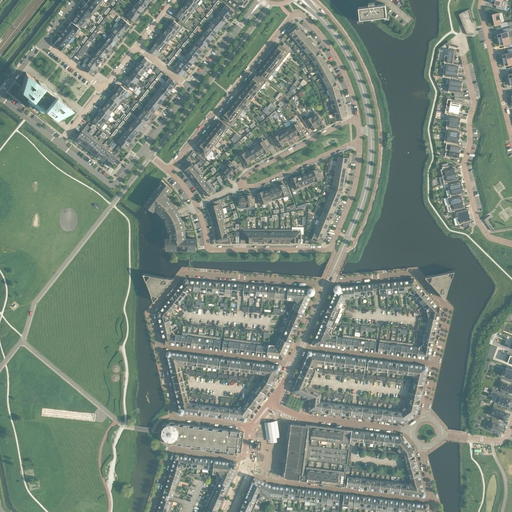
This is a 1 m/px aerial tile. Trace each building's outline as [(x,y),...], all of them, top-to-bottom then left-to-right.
[(100,5),(93,0),(88,0),(87,2),(97,10),(100,5)] [(194,8),(197,4),(192,0),(188,0),(187,2),(195,9),(196,9),(194,8)] [(504,1),(501,0),(488,0),(488,1),(490,2),(490,3),(497,5),(496,8),(502,10),(503,6),(501,6),(502,0),(504,1)] [(133,5),(141,12),(144,8),(136,1),(137,2),(134,6),(133,5)] [(87,2),(83,7),(93,14),(97,10),(87,2)] [(192,13),(195,9),(187,2),(183,7),(192,13)] [(368,3),(369,6),(358,7),(359,19),(384,16),(384,18),(384,19),(389,18),(389,17),(389,15),(386,16),(385,4),(375,5),(374,2),(372,2),(368,3)] [(234,11),(226,4),(223,9),(221,7),(231,15),(232,13),(233,13),(233,12),(234,11)] [(129,9),(138,16),(141,12),(133,5),(129,9)] [(83,7),(80,11),(87,18),(91,13),(93,15),(93,14),(83,7)] [(183,7),(180,11),(189,18),(192,13),(183,7)] [(217,12),(227,19),(229,17),(230,16),(231,15),(221,7),(217,12)] [(127,15),(134,21),(138,16),(129,9),(125,14),(127,15)] [(87,18),(80,11),(76,16),(86,23),(84,22),(87,18)] [(180,19),(178,21),(183,24),(189,18),(180,11),(176,16),(180,19)] [(214,16),(224,24),(225,21),(226,22),(227,20),(227,19),(217,12),(214,16)] [(492,14),(495,25),(500,24),(501,27),(507,25),(506,22),(501,23),(499,12),(492,14)] [(82,28),(86,23),(76,16),(73,20),(82,28)] [(212,22),(220,28),(222,25),(223,26),(223,24),(224,24),(214,16),(216,17),(212,22)] [(121,18),(117,22),(126,29),(130,24),(123,19),(121,18)] [(181,26),(174,20),(170,25),(178,32),(182,27),(181,26)] [(71,22),(68,26),(78,34),(81,29),(71,22)] [(119,24),(116,28),(123,34),(126,29),(117,22),(117,23),(119,24)] [(217,32),(219,29),(220,28),(212,22),(209,26),(217,32)] [(175,36),(178,32),(170,25),(166,29),(175,36)] [(289,31),(292,35),(299,28),(296,25),(289,31)] [(78,34),(68,26),(64,31),(74,39),(78,34)] [(209,26),(206,30),(204,28),(214,36),(216,34),(217,33),(216,33),(217,32),(209,26)] [(502,29),(503,32),(497,34),(498,40),(511,37),(511,36),(509,37),(508,32),(510,31),(509,27),(502,29)] [(111,31),(119,38),(123,34),(116,28),(112,32),(111,31)] [(214,36),(204,28),(201,33),(210,41),(214,36)] [(299,29),(299,28),(292,35),(295,39),(302,32),(299,29)] [(172,41),(175,36),(166,29),(163,34),(172,41)] [(74,39),(64,31),(61,35),(68,42),(72,37),(74,39)] [(111,31),(107,35),(116,42),(119,38),(111,31)] [(305,36),(302,32),(295,39),(298,42),(305,36)] [(201,33),(197,37),(207,45),(209,42),(210,41),(201,33)] [(172,41),(163,34),(160,38),(167,44),(170,39),(172,41)] [(68,42),(61,35),(57,40),(67,47),(65,46),(68,42)] [(107,35),(104,39),(113,46),(116,42),(107,35)] [(305,36),(298,42),(301,46),(308,39),(305,36)] [(207,45),(197,37),(194,41),(204,49),(205,47),(206,47),(207,45)] [(511,40),(511,37),(498,40),(499,45),(506,44),(507,47),(511,45),(511,40)] [(164,48),(167,44),(160,38),(156,42),(165,49),(164,48)] [(103,44),(110,50),(113,46),(104,39),(106,40),(103,44)] [(308,39),(301,46),(304,50),(312,43),(308,39)] [(67,47),(57,40),(53,44),(63,52),(67,47)] [(153,46),(162,53),(165,49),(156,42),(153,46)] [(276,49),(285,57),(291,49),(284,43),(282,46),(280,45),(277,48),(276,49)] [(312,43),(304,50),(307,53),(315,47),(312,43)] [(103,44),(99,48),(107,54),(110,50),(103,44)] [(191,48),(190,47),(189,47),(199,55),(201,52),(202,51),(203,50),(195,44),(191,48)] [(159,57),(162,53),(153,46),(150,50),(159,57)] [(199,55),(189,47),(186,51),(196,59),(196,58),(197,56),(198,56),(199,55)] [(315,47),(307,53),(311,57),(318,50),(315,47)] [(95,51),(103,58),(107,54),(99,48),(96,52),(95,51)] [(508,53),(501,54),(503,60),(511,57),(511,48),(507,49),(508,53)] [(276,50),(275,50),(276,50),(273,54),(282,61),(285,57),(276,49),(276,50)] [(453,51),(448,50),(447,55),(444,55),(443,62),(459,64),(454,63),(455,51),(456,50),(453,49),(453,50),(453,51)] [(318,50),(311,57),(312,59),(313,61),(322,56),(321,56),(317,51),(318,51),(318,50)] [(95,51),(91,55),(100,62),(103,58),(95,51)] [(186,51),(183,55),(193,63),(194,61),(195,61),(195,60),(196,59),(186,51)] [(269,58),(278,66),(282,61),(273,54),(272,55),(271,55),(272,55),(269,58)] [(88,59),(97,66),(100,62),(91,55),(88,59)] [(193,63),(183,55),(183,56),(184,57),(181,61),(189,67),(191,65),(192,64),(193,63)] [(322,56),(313,61),(315,65),(324,60),(322,56)] [(150,68),(153,64),(144,57),(141,61),(150,68)] [(511,57),(503,60),(504,66),(511,64),(511,68),(511,67),(511,57)] [(275,70),(278,66),(269,58),(269,59),(268,59),(266,63),(275,70)] [(88,59),(85,63),(94,70),(97,66),(88,59)] [(324,60),(315,65),(318,69),(326,64),(324,60)] [(147,72),(150,68),(141,61),(138,65),(147,72)] [(189,67),(181,61),(178,65),(176,64),(186,72),(189,67)] [(459,67),(459,64),(443,62),(444,62),(444,69),(443,69),(447,70),(457,71),(458,66),(459,67)] [(84,68),(91,74),(94,70),(85,63),(87,64),(84,68)] [(262,67),(271,74),(275,70),(266,63),(265,63),(265,64),(264,64),(261,67),(262,67)] [(185,73),(185,72),(186,72),(176,64),(172,68),(182,76),(184,73),(185,74),(185,73)] [(326,64),(318,69),(320,73),(329,68),(326,64)] [(147,72),(138,65),(135,69),(142,75),(145,71),(147,72)] [(267,79),(271,74),(262,67),(262,68),(261,68),(258,72),(267,79)] [(329,68),(320,73),(322,77),(331,73),(329,68)] [(132,73),(139,79),(142,75),(135,69),(132,73)] [(442,76),(463,79),(457,78),(458,76),(457,76),(457,71),(447,70),(443,69),(443,70),(442,76)] [(23,81),(21,88),(29,95),(27,102),(42,114),(48,110),(57,117),(64,113),(71,109),(60,99),(61,98),(59,97),(39,81),(38,80),(37,82),(25,72),(23,81)] [(136,83),(139,79),(132,73),(128,77),(137,84),(136,83)] [(331,73),(322,77),(324,82),(333,77),(331,73)] [(252,80),(251,80),(261,88),(264,83),(266,81),(259,75),(257,77),(255,76),(252,80),(252,79),(252,80)] [(176,84),(177,83),(169,76),(166,81),(174,87),(175,85),(176,85),(176,84)] [(451,85),(461,86),(462,82),(463,82),(463,79),(442,76),(442,77),(450,78),(449,84),(449,85),(451,85)] [(132,88),(134,89),(137,84),(128,77),(125,82),(126,83),(124,85),(128,88),(130,86),(132,88)] [(333,77),(324,82),(327,86),(335,81),(333,77)] [(257,92),(261,88),(251,80),(251,81),(248,85),(257,92)] [(296,80),(293,84),(299,89),(303,85),(300,83),(296,80)] [(162,85),(160,83),(160,84),(170,91),(172,89),(173,88),(174,87),(166,81),(162,85)] [(335,81),(327,86),(328,88),(328,90),(338,87),(337,87),(335,82),(336,81),(335,81)] [(170,91),(160,84),(157,88),(167,96),(168,94),(169,94),(170,92),(170,91)] [(127,90),(128,88),(124,85),(122,87),(121,85),(117,90),(124,96),(128,91),(127,90)] [(244,89),(254,97),(257,92),(248,85),(248,86),(247,85),(247,86),(244,89)] [(460,91),(461,86),(451,85),(449,85),(448,92),(454,93),(460,94),(461,94),(461,91),(460,91)] [(42,114),(27,102),(29,95),(21,88),(19,94),(17,99),(47,123),(52,120),(57,117),(48,110),(42,114)] [(167,96),(157,88),(159,90),(155,94),(163,100),(164,100),(163,99),(165,97),(167,96)] [(250,101),(254,97),(244,89),(244,90),(241,94),(250,101)] [(124,96),(117,90),(114,94),(121,99),(124,96)] [(111,97),(120,104),(123,101),(121,99),(114,94),(111,97)] [(163,100),(155,94),(152,98),(160,104),(162,102),(163,101),(163,100)] [(237,98),(247,106),(250,101),(241,94),(240,94),(240,95),(240,96),(239,95),(237,98)] [(280,103),(282,105),(283,104),(289,99),(284,96),(280,100),(279,102),(280,103)] [(111,97),(108,101),(117,108),(120,104),(111,97)] [(149,102),(147,100),(147,101),(157,108),(160,104),(152,98),(149,102)] [(234,103),(243,110),(247,106),(237,98),(234,101),(235,101),(234,102),(234,103)] [(444,105),(459,108),(460,108),(461,103),(461,104),(462,101),(460,101),(454,99),(447,98),(446,105),(445,105),(444,105)] [(108,101),(105,105),(112,111),(115,107),(117,108),(108,101)] [(157,108),(147,101),(143,105),(153,113),(155,110),(156,110),(156,109),(157,108)] [(287,102),(280,107),(282,110),(283,111),(284,110),(283,110),(289,105),(287,102)] [(239,115),(243,110),(234,103),(231,106),(230,107),(231,107),(230,107),(239,115)] [(105,105),(102,109),(111,116),(109,115),(112,111),(105,105)] [(460,113),(459,113),(460,108),(459,108),(444,105),(444,106),(446,106),(445,113),(462,116),(459,115),(460,113)] [(152,114),(143,106),(139,111),(149,118),(151,116),(152,115),(152,114)] [(227,112),(236,119),(239,115),(230,107),(227,111),(227,112),(227,111),(227,112)] [(102,109),(99,113),(108,120),(111,116),(102,109)] [(315,112),(310,115),(317,126),(320,124),(322,122),(320,120),(323,118),(317,109),(314,111),(315,112)] [(139,111),(141,112),(138,116),(146,123),(146,122),(145,122),(147,120),(148,120),(149,118),(139,111)] [(230,126),(236,119),(227,112),(226,112),(226,113),(223,116),(225,118),(223,120),(230,126)] [(108,120),(99,113),(96,117),(105,124),(105,123),(103,122),(106,119),(108,120)] [(460,118),(461,118),(462,116),(445,113),(447,113),(446,120),(459,123),(460,118)] [(314,128),(317,126),(310,115),(302,120),(308,128),(310,126),(312,129),(314,127),(314,128)] [(138,116),(134,120),(142,127),(144,124),(144,125),(145,123),(146,123),(138,116)] [(101,128),(105,124),(96,117),(92,121),(100,127),(101,128)] [(304,127),(303,127),(298,119),(291,123),(298,135),(301,133),(300,132),(302,131),(301,129),(304,127)] [(131,125),(129,123),(139,131),(141,129),(142,128),(142,127),(134,120),(131,125)] [(229,128),(220,120),(217,124),(216,125),(217,125),(216,125),(225,132),(229,128)] [(461,131),(461,130),(459,130),(459,128),(458,128),(459,123),(446,120),(445,121),(447,121),(446,128),(461,131)] [(139,131),(129,123),(126,127),(135,135),(139,131)] [(291,123),(290,124),(291,124),(286,127),(293,137),(295,136),(298,135),(291,123)] [(222,137),(225,132),(216,125),(213,129),(213,130),(222,137)] [(134,137),(135,136),(135,135),(126,127),(122,132),(132,140),(134,137)] [(282,130),(288,140),(293,137),(286,127),(282,130)] [(444,134),(459,137),(460,133),(461,133),(461,131),(446,128),(447,128),(445,134),(444,134)] [(84,129),(75,139),(80,143),(89,133),(84,129)] [(209,134),(218,141),(222,137),(213,130),(210,133),(209,133),(210,134),(209,134)] [(282,130),(277,133),(277,132),(284,143),(286,142),(286,141),(288,140),(282,130)] [(119,136),(129,144),(128,143),(130,141),(131,141),(132,140),(122,132),(124,133),(121,137),(119,136)] [(284,143),(277,132),(269,137),(275,145),(277,144),(279,146),(281,145),(284,143)] [(94,137),(89,133),(80,143),(84,145),(83,146),(84,147),(85,146),(85,147),(94,137)] [(232,137),(234,139),(236,141),(241,137),(236,133),(232,137)] [(215,146),(218,141),(209,134),(206,138),(206,139),(215,146)] [(462,145),(458,144),(459,142),(458,142),(459,137),(444,134),(444,135),(445,135),(444,142),(462,145)] [(129,145),(128,144),(129,144),(119,136),(115,140),(125,148),(127,146),(129,145)] [(88,149),(90,151),(98,141),(94,137),(85,147),(86,147),(89,149),(88,149)] [(262,138),(257,142),(264,153),(267,151),(267,150),(269,149),(267,146),(269,145),(266,139),(263,140),(262,138)] [(202,143),(211,150),(215,146),(206,139),(203,142),(202,142),(202,143)] [(93,154),(94,154),(95,154),(95,155),(103,144),(98,141),(90,151),(93,153),(93,154)] [(252,145),(259,155),(263,152),(264,153),(257,142),(252,145)] [(444,142),(449,143),(448,149),(446,149),(444,149),(459,152),(460,152),(460,147),(461,148),(462,145),(444,142)] [(206,157),(211,150),(202,143),(201,143),(201,144),(198,148),(200,149),(198,152),(206,157)] [(108,148),(103,144),(95,155),(100,159),(108,148)] [(254,158),(259,155),(252,145),(248,148),(254,158)] [(105,162),(111,154),(107,150),(109,148),(108,148),(100,159),(103,161),(104,162),(105,162)] [(252,159),(254,158),(248,148),(244,151),(243,150),(250,161),(252,160),(252,159)] [(460,152),(459,152),(444,149),(444,150),(446,150),(445,157),(459,160),(460,157),(459,157),(460,152)] [(245,164),(247,163),(250,161),(243,150),(236,155),(241,163),(243,161),(245,164)] [(118,166),(121,162),(111,154),(105,162),(110,167),(113,163),(118,166)] [(186,171),(195,164),(193,165),(190,162),(192,161),(188,157),(184,162),(186,164),(183,166),(186,171)] [(233,160),(231,162),(229,161),(225,165),(234,174),(237,171),(238,169),(236,167),(238,165),(233,160)] [(199,168),(195,164),(186,171),(187,171),(190,175),(199,168)] [(232,176),(234,174),(225,165),(221,169),(223,171),(221,173),(226,178),(228,176),(230,178),(232,176)] [(442,169),(440,169),(442,176),(455,173),(454,168),(456,168),(455,166),(449,167),(448,165),(442,167),(442,169)] [(193,179),(202,172),(199,168),(190,175),(193,179)] [(312,171),(316,183),(321,181),(321,179),(323,178),(321,171),(318,172),(317,169),(315,170),(312,171)] [(307,173),(311,184),(316,183),(312,171),(309,172),(309,173),(307,173)] [(202,172),(193,179),(196,183),(203,178),(200,174),(202,172)] [(301,175),(306,186),(311,184),(307,173),(301,175)] [(456,178),(455,173),(442,176),(444,183),(461,179),(458,180),(458,178),(456,178)] [(301,189),(301,188),(306,186),(301,175),(300,176),(299,175),(296,177),(300,189),(301,189)] [(300,189),(296,177),(293,178),(291,179),(292,182),(289,183),(292,192),(300,189)] [(206,181),(203,178),(196,183),(199,187),(208,180),(206,181)] [(462,181),(461,179),(444,183),(444,184),(447,183),(449,190),(462,186),(461,182),(462,181)] [(199,187),(202,191),(211,184),(208,180),(199,187)] [(143,206),(143,207),(144,206),(151,212),(150,212),(151,213),(153,210),(158,214),(158,215),(158,214),(162,219),(162,220),(165,225),(164,225),(165,226),(167,231),(166,231),(166,232),(167,232),(167,238),(163,238),(163,239),(164,239),(164,248),(163,248),(163,249),(166,249),(195,249),(195,239),(188,239),(185,238),(185,237),(184,235),(184,234),(185,234),(184,233),(184,232),(184,229),(184,228),(183,224),(181,219),(182,219),(181,219),(179,215),(179,214),(177,210),(174,206),(171,203),(171,202),(169,200),(168,199),(167,199),(167,198),(164,196),(171,187),(162,181),(144,205),(143,206)] [(211,185),(211,184),(202,191),(205,195),(206,195),(207,194),(208,193),(210,196),(216,193),(213,189),(212,189),(209,186),(211,185)] [(278,186),(282,198),(288,196),(288,198),(292,196),(288,186),(285,187),(284,184),(282,185),(282,184),(278,186)] [(343,187),(333,185),(333,187),(332,189),(341,193),(340,193),(342,187),(343,187)] [(276,187),(273,188),(277,199),(282,198),(278,186),(275,187),(276,187)] [(462,186),(449,190),(450,196),(447,197),(465,193),(464,191),(463,191),(462,186)] [(273,188),(268,190),(272,201),(277,199),(273,188)] [(339,198),(341,193),(332,189),(330,194),(339,198)] [(268,203),(267,203),(272,201),(268,190),(266,191),(266,190),(263,191),(268,203)] [(262,206),(268,203),(263,191),(260,192),(260,193),(258,194),(259,197),(256,198),(258,204),(261,203),(262,206)] [(465,193),(447,197),(449,204),(462,201),(461,196),(462,196),(462,194),(465,193)] [(330,194),(328,198),(338,202),(339,198),(330,194)] [(240,206),(240,209),(246,208),(245,195),(241,196),(239,196),(239,199),(236,200),(237,207),(240,206)] [(245,195),(246,208),(246,206),(255,205),(254,198),(251,198),(251,195),(249,196),(249,195),(245,195)] [(328,198),(327,203),(336,206),(338,202),(328,198)] [(211,207),(212,211),(223,209),(221,203),(220,204),(219,199),(213,202),(214,205),(213,205),(211,206),(211,207)] [(463,206),(462,201),(449,204),(451,211),(468,207),(465,208),(465,206),(463,206)] [(327,203),(325,207),(334,211),(336,206),(327,203)] [(455,218),(469,214),(467,210),(469,209),(468,207),(451,211),(451,212),(454,211),(455,218)] [(323,212),(321,216),(330,220),(332,215),(323,212)] [(472,221),(471,219),(470,219),(469,214),(455,218),(457,217),(459,224),(462,224),(469,222),(472,221)] [(321,216),(319,221),(328,225),(330,220),(321,216)] [(328,225),(319,221),(317,226),(326,229),(328,225)] [(252,229),(243,229),(243,239),(246,239),(246,241),(252,241),(252,229)] [(292,229),(292,241),(298,241),(298,239),(301,239),(301,229),(292,229)] [(325,233),(316,230),(314,234),(323,238),(323,237),(325,233)] [(321,242),(323,238),(314,234),(312,239),(321,242)] [(452,277),(454,270),(447,272),(432,275),(426,276),(425,276),(430,282),(440,293),(440,294),(445,299),(445,298),(447,292),(447,291),(451,277),(452,277)] [(168,284),(173,278),(166,277),(165,277),(150,275),(150,274),(143,273),(146,280),(151,294),(151,295),(154,302),(158,296),(158,295),(168,284)] [(183,281),(183,282),(179,287),(187,293),(190,292),(187,284),(185,279),(183,281)] [(193,291),(194,291),(194,280),(188,280),(188,279),(185,279),(187,284),(190,292),(193,291)] [(404,281),(405,291),(409,292),(412,284),(414,279),(411,279),(411,280),(404,281)] [(415,282),(416,281),(414,279),(412,284),(409,292),(412,294),(420,287),(415,282)] [(385,283),(378,283),(376,284),(373,284),(372,284),(373,291),(374,291),(377,291),(378,290),(379,290),(380,296),(386,296),(385,283)] [(249,298),(250,285),(243,284),(241,284),(239,284),(238,291),(241,291),(243,291),(243,297),(249,298)] [(339,324),(341,319),(344,314),(346,309),(348,303),(355,303),(354,298),(355,298),(354,296),(353,286),(341,287),(341,286),(340,286),(340,285),(339,285),(339,284),(338,284),(337,284),(336,284),(335,285),(334,286),(334,287),(334,288),(334,289),(334,290),(335,291),(330,302),(328,307),(326,312),(324,317),(322,322),(314,339),(313,340),(311,345),(315,345),(317,344),(336,347),(337,337),(337,335),(338,330),(337,329),(339,324)] [(184,297),(187,293),(179,287),(176,291),(184,297)] [(268,344),(268,346),(267,356),(280,358),(281,359),(284,359),(286,356),(285,355),(290,343),(293,338),(295,333),(297,328),(299,323),(301,318),(303,313),(311,295),(313,294),(314,292),(315,292),(315,291),(315,290),(314,289),(314,288),(313,288),(311,287),(309,288),(308,289),(288,287),(287,299),(287,304),(288,306),(283,317),(281,321),(279,326),(273,340),(269,339),(268,344)] [(412,294),(416,298),(423,291),(420,287),(412,294)] [(181,301),(184,297),(176,291),(173,295),(181,301)] [(416,298),(419,301),(427,295),(423,291),(416,298)] [(173,295),(170,299),(178,305),(181,301),(173,295)] [(427,295),(419,301),(423,305),(430,299),(427,295)] [(174,309),(178,305),(170,299),(166,303),(174,309)] [(423,305),(426,309),(434,302),(430,299),(423,305)] [(434,302),(426,309),(427,313),(436,311),(441,309),(439,307),(438,308),(434,302)] [(166,303),(163,307),(171,313),(174,309),(166,303)] [(170,316),(171,313),(163,307),(159,311),(158,311),(157,313),(162,314),(170,316)] [(441,312),(441,309),(436,311),(427,313),(428,317),(438,319),(439,312),(441,312)] [(158,316),(160,322),(169,320),(170,316),(162,314),(157,313),(157,316),(158,316)] [(174,333),(172,331),(162,333),(164,340),(163,341),(164,344),(168,340),(174,333)] [(167,343),(175,344),(176,334),(174,333),(168,340),(164,344),(167,344),(167,343)] [(230,338),(224,337),(222,350),(221,350),(228,351),(230,338)] [(422,344),(420,346),(426,355),(430,360),(431,356),(430,355),(432,347),(422,344)] [(426,355),(420,346),(418,347),(417,357),(426,358),(427,359),(430,360),(426,355)] [(308,350),(307,353),(308,354),(304,364),(313,368),(314,365),(314,364),(315,366),(318,365),(317,363),(318,363),(324,363),(326,353),(312,352),(311,351),(308,350)] [(172,376),(179,374),(182,374),(180,365),(181,364),(182,363),(187,364),(187,361),(188,354),(170,352),(169,351),(167,352),(166,354),(167,356),(169,362),(168,362),(168,364),(169,364),(170,368),(171,372),(172,376)] [(278,364),(276,365),(260,363),(259,373),(264,374),(264,375),(265,376),(263,380),(266,381),(271,386),(272,385),(275,377),(277,374),(279,370),(280,369),(281,367),(280,366),(279,365),(278,364)] [(311,372),(313,368),(304,364),(301,368),(311,372)] [(412,375),(414,377),(412,388),(422,390),(426,370),(428,369),(427,366),(425,365),(424,366),(409,364),(407,374),(412,375)] [(301,368),(299,373),(309,377),(311,372),(301,368)] [(297,378),(307,382),(309,377),(299,373),(297,378)] [(305,386),(307,382),(297,378),(295,382),(305,386)] [(503,383),(501,388),(511,392),(511,385),(511,382),(501,378),(499,381),(503,383)] [(271,386),(266,381),(263,380),(260,384),(268,390),(271,386)] [(295,382),(294,386),(291,391),(301,395),(305,386),(295,382)] [(260,384),(257,388),(259,390),(265,394),(268,390),(260,384)] [(321,393),(306,387),(305,386),(301,395),(310,399),(321,393)] [(265,394),(259,390),(257,388),(254,392),(262,398),(265,394)] [(188,399),(186,390),(183,391),(176,393),(177,397),(178,401),(177,402),(177,404),(178,403),(179,408),(179,409),(178,409),(178,410),(178,411),(178,412),(178,413),(179,413),(179,414),(180,414),(181,414),(182,414),(183,414),(183,413),(184,413),(184,412),(198,414),(199,404),(195,403),(191,403),(189,402),(188,401),(188,399)] [(253,398),(259,402),(262,398),(254,392),(251,396),(253,398)] [(506,395),(498,392),(497,395),(497,394),(495,401),(500,403),(500,404),(504,405),(508,406),(509,406),(511,400),(511,399),(511,400),(505,397),(506,395)] [(318,411),(320,401),(321,393),(310,399),(308,410),(318,411)] [(248,400),(256,406),(259,402),(253,398),(251,396),(248,400)] [(248,400),(245,404),(247,406),(253,410),(256,406),(248,400)] [(242,420),(243,421),(245,421),(247,419),(247,418),(251,412),(252,413),(253,411),(253,410),(247,406),(245,404),(244,404),(243,406),(242,407),(242,408),(241,406),(238,407),(238,409),(230,408),(229,418),(242,420)] [(208,415),(214,416),(217,416),(218,417),(218,416),(219,410),(219,407),(218,406),(215,406),(209,405),(209,408),(208,415)] [(502,408),(493,405),(492,408),(493,408),(491,415),(505,420),(507,413),(501,411),(502,408)] [(360,417),(362,407),(358,406),(357,406),(356,406),(353,406),(352,409),(351,415),(352,415),(352,416),(355,416),(356,416),(360,417)] [(403,411),(402,412),(391,410),(390,420),(404,422),(417,413),(418,410),(408,408),(406,409),(405,407),(402,409),(403,411)] [(258,429),(255,458),(259,463),(300,468),(299,480),(344,485),(351,430),(351,429),(331,427),(319,425),(306,424),(266,419),(258,429)] [(491,423),(489,422),(487,429),(494,431),(493,432),(496,432),(500,433),(500,432),(501,433),(503,427),(502,427),(502,426),(497,424),(498,421),(492,419),(491,423)] [(178,424),(174,424),(174,422),(171,422),(169,422),(169,423),(168,423),(167,423),(166,424),(166,423),(165,423),(164,424),(163,424),(162,425),(162,426),(163,426),(162,427),(161,428),(161,429),(160,429),(159,430),(159,432),(159,434),(160,434),(161,435),(161,436),(161,437),(160,438),(161,438),(161,439),(162,440),(162,441),(163,441),(164,440),(165,441),(166,442),(167,442),(167,443),(167,444),(169,444),(171,444),(171,443),(176,443),(176,444),(181,445),(186,445),(191,446),(195,446),(195,447),(201,447),(201,448),(201,447),(205,448),(211,449),(211,448),(215,449),(220,450),(225,450),(225,449),(228,450),(228,451),(237,452),(238,452),(238,451),(237,451),(238,448),(238,447),(238,444),(238,443),(239,440),(239,439),(239,436),(239,435),(240,432),(240,431),(231,430),(231,431),(228,430),(223,429),(217,428),(213,428),(208,427),(203,427),(203,426),(198,426),(194,425),(188,424),(188,425),(184,424),(179,423),(178,424)] [(354,431),(353,440),(356,440),(357,441),(358,441),(363,441),(364,431),(359,431),(357,431),(355,430),(355,431),(354,431)] [(414,454),(413,450),(412,448),(410,445),(402,436),(394,435),(393,445),(397,446),(399,448),(397,449),(400,452),(401,450),(403,452),(404,457),(414,454)] [(174,457),(175,458),(172,466),(182,469),(184,468),(178,459),(175,454),(174,457)] [(186,466),(187,456),(179,455),(178,454),(175,454),(178,459),(184,468),(186,466)] [(407,467),(417,465),(415,459),(406,462),(407,467)] [(215,479),(217,480),(228,485),(229,484),(235,471),(235,470),(236,467),(237,467),(237,466),(237,467),(238,465),(238,464),(237,463),(236,462),(234,462),(233,462),(232,462),(219,460),(219,461),(214,460),(213,470),(212,474),(216,474),(217,476),(216,479),(215,479)] [(409,473),(418,471),(417,465),(407,467),(409,473)] [(180,474),(182,469),(172,466),(170,471),(182,475),(180,474)] [(180,481),(182,475),(170,471),(169,477),(180,481)] [(347,476),(346,486),(350,487),(355,488),(356,478),(351,477),(347,476)] [(425,496),(425,493),(424,492),(420,476),(410,478),(411,481),(409,484),(402,483),(401,493),(410,495),(412,496),(412,495),(421,496),(422,497),(425,496)] [(178,486),(180,481),(169,477),(167,482),(178,486)] [(252,482),(249,489),(247,493),(258,498),(263,500),(265,495),(268,497),(278,498),(279,486),(272,485),(271,485),(259,479),(258,479),(258,478),(257,478),(255,477),(254,477),(253,477),(252,480),(252,481),(252,482)] [(216,511),(228,485),(217,480),(215,479),(216,479),(213,478),(202,503),(205,504),(203,509),(200,508),(198,511),(216,511)] [(176,485),(178,486),(167,482),(165,487),(177,491),(175,490),(176,485)] [(170,495),(175,497),(177,491),(165,487),(163,493),(162,495),(162,497),(162,498),(168,500),(168,499),(169,499),(169,497),(170,496),(170,495)] [(257,511),(263,500),(258,498),(247,493),(245,497),(243,502),(241,507),(239,511),(238,511),(257,511)] [(341,494),(334,493),(333,505),(338,505),(340,494),(341,494)] [(162,497),(160,503),(171,507),(173,501),(168,500),(169,499),(168,499),(168,500),(162,498),(162,497)] [(168,511),(169,511),(171,507),(160,503),(158,509),(168,511)] [(425,503),(424,504),(416,503),(415,511),(421,511),(424,508),(428,504),(425,503)]
